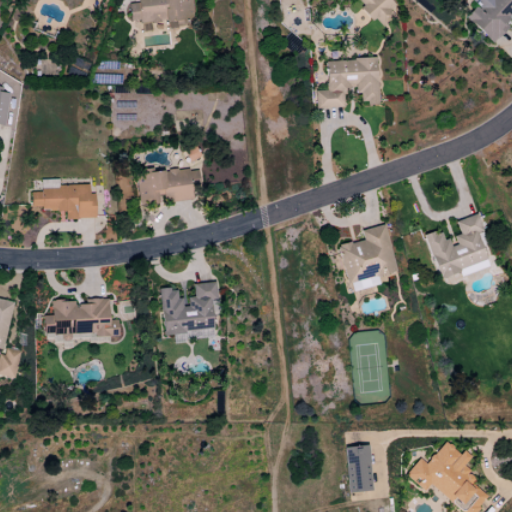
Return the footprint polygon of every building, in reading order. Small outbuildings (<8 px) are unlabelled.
[(188,0),(134,0),(135,3),(126,4),(127,21),(138,21),(139,32),(176,30),(175,23),(190,22),(188,0)] [(388,0),(353,0),(379,28),(398,10),(388,0)] [(490,44),(506,27),(502,23),(511,15),(511,16),(511,0),(468,0),(474,5),(463,17),(490,44)] [(322,60),(323,90),(311,91),(312,109),(340,108),(340,94),(350,94),(357,93),(358,104),(375,103),(373,59),(322,60)] [(136,205),(159,203),(159,202),(190,200),(187,168),(160,171),(159,168),(132,170),(136,205)] [(62,219),(93,219),(92,194),(87,194),(86,185),(56,185),(56,180),(38,180),(38,192),(28,192),(28,210),(62,210),(62,219)] [(486,267),(475,233),(480,232),(474,214),(453,221),(457,234),(449,237),(449,238),(441,240),(438,230),(421,236),(435,280),(457,272),(458,276),(486,267)] [(394,271),(382,225),(358,231),(360,240),(334,246),(344,284),(348,283),(350,291),(377,285),(375,276),(394,271)] [(0,348),(1,348),(10,302),(0,300),(0,348)] [(18,351),(3,348),(2,355),(0,355),(0,376),(13,379),(18,351)] [(459,511),(472,511),(485,497),(468,483),(473,478),(459,467),(466,459),(443,440),(423,464),(416,458),(402,475),(422,492),(427,485),(459,511)] [(340,448),(346,493),(370,490),(364,445),(340,448)]
